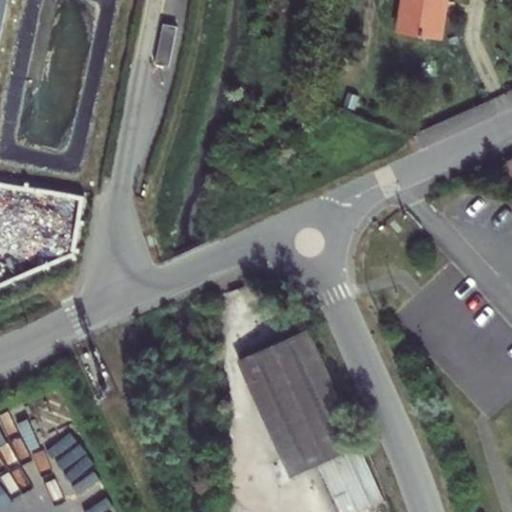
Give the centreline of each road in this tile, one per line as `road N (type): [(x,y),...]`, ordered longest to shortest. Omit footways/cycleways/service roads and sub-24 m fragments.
road 1 (unclassified): [(0,357),(229,253),(264,242),(309,243)]
road 2 (unclassified): [(423,511),(309,243)]
road 3 (unclassified): [(309,243),(328,212),(511,129)]
